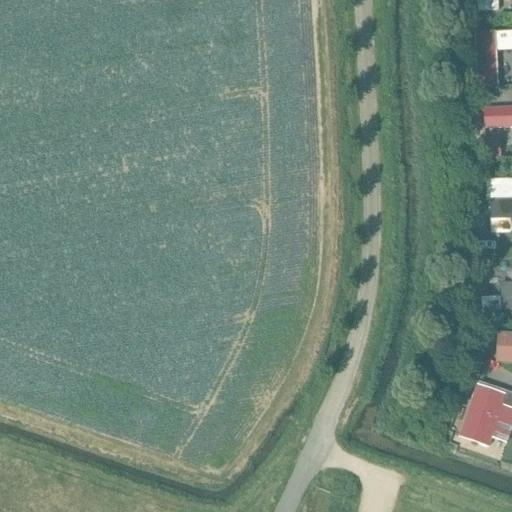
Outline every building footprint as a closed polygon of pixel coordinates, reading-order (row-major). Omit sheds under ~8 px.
[(498,0),(477,0),(478,14),(499,13),(498,0)] [(496,33),(474,34),(477,90),(498,89),(497,54),(511,53),(511,33),(496,34),(496,33)] [(511,108),(483,110),(484,131),(511,129),(511,108)] [(500,140),(485,141),(486,162),(501,161),(500,140)] [(511,180),(486,182),(486,201),(490,201),(511,200),(511,180)] [(511,334),(497,333),(496,364),(511,365),(511,334)] [(467,384),(462,398),(466,399),(470,400),(474,386),(467,384)] [(477,387),(458,440),(489,450),(492,441),(507,446),(511,430),(511,411),(501,408),(502,406),(505,396),(477,387)] [(505,396),(502,406),(511,409),(511,394),(506,393),(505,396)]
